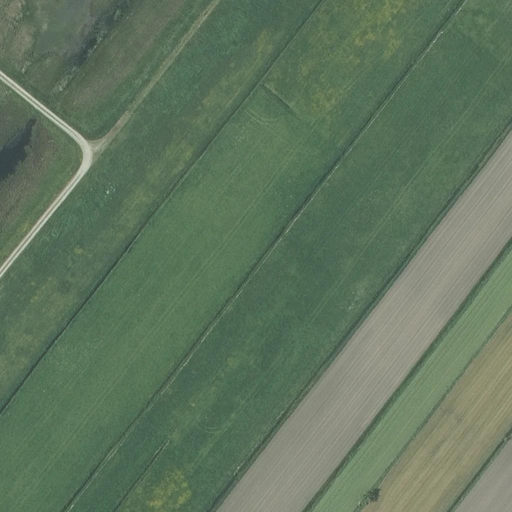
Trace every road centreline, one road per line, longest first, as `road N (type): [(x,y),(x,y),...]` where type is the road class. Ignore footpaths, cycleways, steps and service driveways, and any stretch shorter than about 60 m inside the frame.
road 1 (track): [(0,73),(96,151),(0,271)]
road 2 (track): [(96,151),(213,0)]
